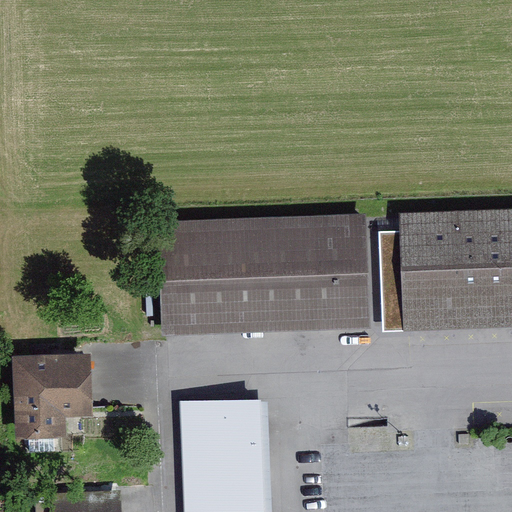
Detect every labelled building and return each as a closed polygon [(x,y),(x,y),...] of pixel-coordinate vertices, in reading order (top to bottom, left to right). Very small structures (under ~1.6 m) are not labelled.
[(511,209),(407,213),(410,326),(511,323),(511,209)] [(372,328),(371,218),(176,221),(177,331),(372,328)] [(83,359),(8,361),(10,438),(85,435),(83,359)] [(264,511),(263,400),(180,401),(181,511),(264,511)] [(122,511),(122,501),(62,502),(62,511),(122,511)]
